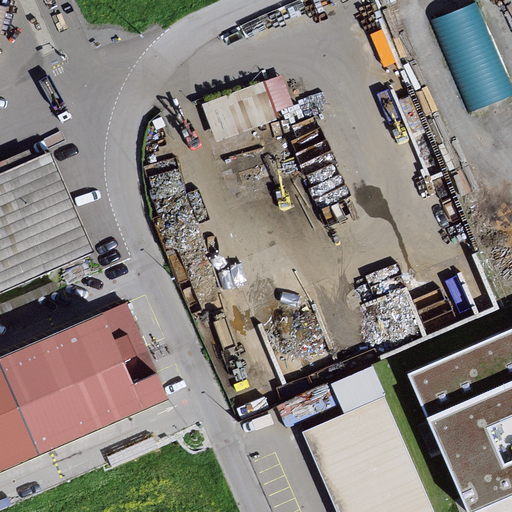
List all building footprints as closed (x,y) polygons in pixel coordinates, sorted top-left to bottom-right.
[(511,87),(475,2),(432,21),(471,110),(511,91),(511,87)] [(203,99),(218,135),(297,104),(282,68),(203,99)] [(0,296),(95,254),(49,152),(0,174),(0,296)] [(404,283),(371,296),(387,333),(419,320),(404,283)] [(97,314),(0,356),(0,469),(163,398),(151,372),(127,382),(97,314)] [(511,329),(409,374),(468,511),(470,511),(511,494),(511,329)] [(429,511),(384,402),(302,436),(334,511),(429,511)]
